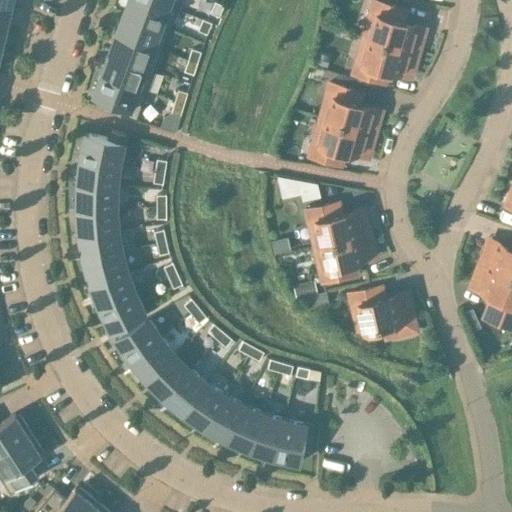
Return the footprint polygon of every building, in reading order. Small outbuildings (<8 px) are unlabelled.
[(178,9),(154,0),(129,0),(125,12),(171,29),(178,9)] [(181,0),(154,0),(178,9),(181,0)] [(210,11),(219,16),(225,5),(215,0),(210,11)] [(400,6),(378,0),(372,0),(370,11),(377,13),(370,36),(363,34),(363,35),(420,51),(425,32),(422,31),(423,25),(397,18),(400,6)] [(8,26),(13,5),(0,1),(0,24),(8,26)] [(171,29),(125,12),(117,32),(163,49),(171,29)] [(198,29),(208,33),(212,22),(203,18),(198,29)] [(156,70),(163,49),(117,32),(110,52),(156,70)] [(414,71),(420,51),(363,35),(363,36),(370,38),(363,61),(356,59),(352,72),(383,80),(386,69),(409,75),(411,70),(414,71)] [(192,47),(188,59),(198,62),(202,51),(192,47)] [(318,51),(315,63),(327,67),(331,55),(318,51)] [(148,90),(156,70),(110,52),(102,73),(148,90)] [(194,73),(198,62),(188,59),(185,70),(194,73)] [(311,76),(311,77),(323,80),(326,70),(314,67),(314,68),(311,76)] [(137,119),(148,90),(102,73),(94,94),(117,102),(114,111),(137,119)] [(353,100),(356,88),(330,81),(326,94),(333,96),(327,117),(320,115),(320,116),(377,132),(382,113),(379,112),(380,108),(353,100)] [(178,89),(175,100),(185,103),(188,91),(178,89)] [(181,114),(185,103),(175,100),(172,111),(181,114)] [(371,151),(377,132),(320,116),(326,118),(320,141),(313,139),(309,154),(336,162),(339,148),(366,156),(368,150),(371,151)] [(124,142),(126,133),(112,129),(110,138),(86,132),(81,157),(120,163),(124,142)] [(117,185),(120,163),(81,157),(78,183),(117,185)] [(157,158),(156,169),(165,171),(167,159),(157,158)] [(164,183),(165,171),(156,169),(154,181),(164,183)] [(320,181),(279,174),(284,196),(302,193),(305,199),(323,195),(320,181)] [(117,207),(117,185),(78,183),(78,208),(117,207)] [(157,194),(157,205),(167,205),(167,194),(157,194)] [(333,202),(306,208),(309,221),(316,219),(321,243),(314,244),(314,245),(372,232),(367,212),(364,213),(362,207),(335,213),(333,202)] [(167,217),(167,205),(157,205),(157,217),(167,217)] [(119,228),(117,207),(78,208),(80,233),(119,228)] [(122,249),(119,228),(80,233),(84,258),(122,249)] [(167,240),(164,228),(155,230),(157,242),(167,240)] [(376,251),(372,232),(314,245),(314,246),(321,244),(326,265),(319,267),(322,280),(349,274),(347,262),(374,256),(373,252),(376,251)] [(511,245),(492,237),(489,243),(486,242),(479,261),(511,273),(511,245)] [(169,251),(167,240),(157,242),(160,253),(169,251)] [(128,270),(122,249),(84,258),(91,283),(128,270)] [(178,272),(173,261),(164,265),(169,276),(178,272)] [(511,273),(479,261),(472,279),(475,280),(473,286),(499,296),(490,318),(503,323),(507,312),(511,314),(511,273)] [(100,306),(136,291),(128,270),(91,283),(100,306)] [(183,283),(178,272),(169,276),(174,287),(183,283)] [(313,280),(295,285),(297,295),(316,291),(313,280)] [(418,329),(410,297),(407,297),(405,291),(379,297),(376,285),(349,291),(351,303),(358,302),(365,330),(384,325),(386,337),(418,329)] [(146,311),(136,291),(100,306),(112,330),(146,311)] [(326,292),(307,296),(309,307),(328,303),(326,292)] [(184,303),(192,312),(199,306),(192,297),(184,303)] [(207,315),(199,306),(192,312),(199,322),(207,315)] [(130,358),(162,334),(149,316),(115,336),(130,358)] [(208,330),(217,338),(223,330),(214,322),(208,330)] [(233,338),(223,330),(217,338),(226,345),(233,338)] [(146,378),(176,351),(162,334),(130,358),(146,378)] [(249,354),(254,345),(243,339),(239,348),(249,354)] [(259,359),(264,351),(254,345),(249,354),(259,359)] [(164,396),(191,366),(176,351),(146,378),(164,396)] [(279,370),(282,361),(271,357),(268,367),(279,370)] [(291,374),(293,364),(282,361),(279,370),(291,374)] [(296,374),(308,377),(310,367),(298,365),(296,374)] [(184,412),(208,380),(191,366),(164,396),(184,412)] [(205,426),(225,392),(208,380),(184,412),(205,426)] [(227,438),(244,402),(225,392),(205,426),(227,438)] [(250,448),(264,411),(244,402),(227,438),(250,448)] [(275,456),(284,418),(264,411),(250,448),(275,456)] [(0,451),(32,431),(32,430),(31,430),(31,429),(20,412),(17,414),(16,413),(16,412),(0,421),(0,451)] [(306,423),(284,418),(275,456),(300,461),(302,453),(304,437),(312,438),(312,439),(313,439),(315,424),(314,424),(306,423)] [(32,431),(31,432),(0,451),(0,475),(10,491),(11,493),(39,474),(38,473),(31,461),(42,454),(42,453),(41,452),(44,450),(32,432),(32,431)] [(55,487),(33,511),(86,511),(97,499),(96,498),(80,485),(78,488),(77,487),(76,486),(67,497),(56,488),(56,487),(55,487)] [(30,496),(22,504),(28,509),(36,500),(30,496)] [(97,499),(86,511),(112,511),(98,500),(97,499)]
